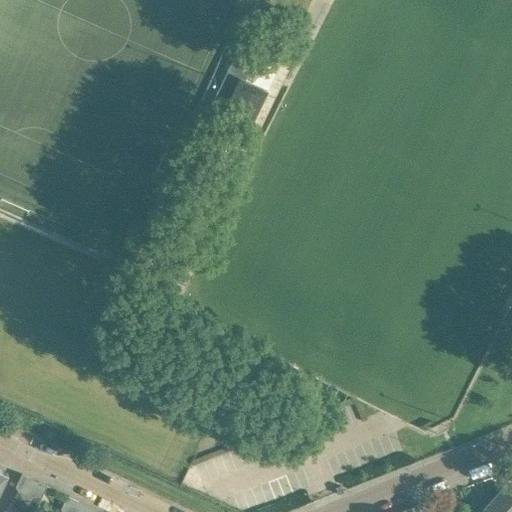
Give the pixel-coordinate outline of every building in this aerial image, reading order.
[(219,132),(201,168),(203,169),(204,170),(216,175),(224,179),(263,98),(267,91),(284,54),(245,34),(205,116),(222,124),(220,130),(219,132)] [(38,505),(46,487),(47,487),(22,475),(16,486),(19,491),(22,496),(38,505)] [(511,511),(511,495),(503,488),(485,508),(489,511),(511,511)] [(31,511),(22,496),(19,491),(4,511),(31,511)] [(99,511),(100,510),(68,495),(62,509),(63,511),(99,511)]
